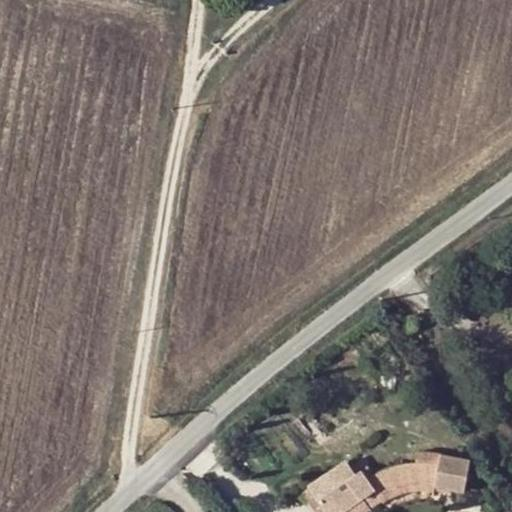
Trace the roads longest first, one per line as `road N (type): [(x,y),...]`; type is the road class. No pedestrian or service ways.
road 1 (track): [(125,505),(193,0)]
road 2 (residential): [(511,193),(239,395),(118,511)]
road 3 (unknown): [(402,274),(437,313),(511,330)]
